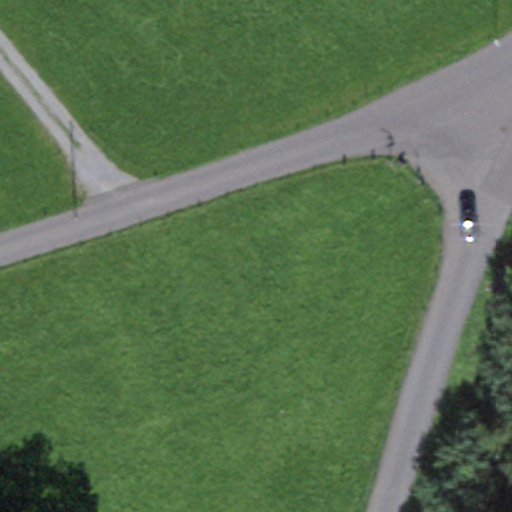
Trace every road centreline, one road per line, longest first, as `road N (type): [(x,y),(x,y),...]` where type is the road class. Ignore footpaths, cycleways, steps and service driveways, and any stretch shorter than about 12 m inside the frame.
road 1 (residential): [(511,73),(0,253)]
road 2 (residential): [(511,128),(477,188),(381,511)]
